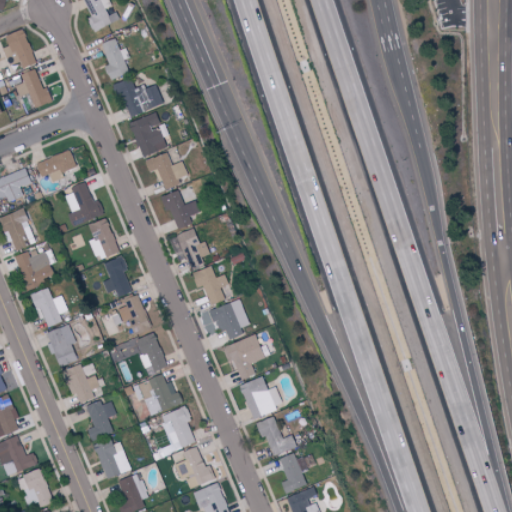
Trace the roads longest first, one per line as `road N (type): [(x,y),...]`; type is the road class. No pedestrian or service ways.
road 1 (residential): [(259,511),(48,6)]
road 2 (motorway): [(501,511),(330,0)]
road 3 (motorway): [(248,0),(418,511)]
road 4 (motorway): [(504,511),(421,149)]
road 5 (motorway): [(291,246),(400,511)]
road 6 (motorway): [(184,0),(291,246)]
road 7 (residential): [(90,511),(0,298)]
road 8 (secondary): [(502,147),(494,0)]
